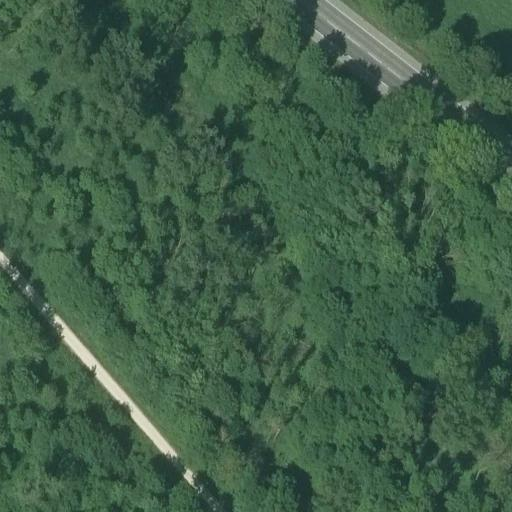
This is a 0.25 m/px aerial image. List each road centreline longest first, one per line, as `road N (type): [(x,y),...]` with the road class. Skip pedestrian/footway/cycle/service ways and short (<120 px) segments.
road 1 (track): [(227,511),(0,250)]
road 2 (secondary): [(511,168),(299,0)]
